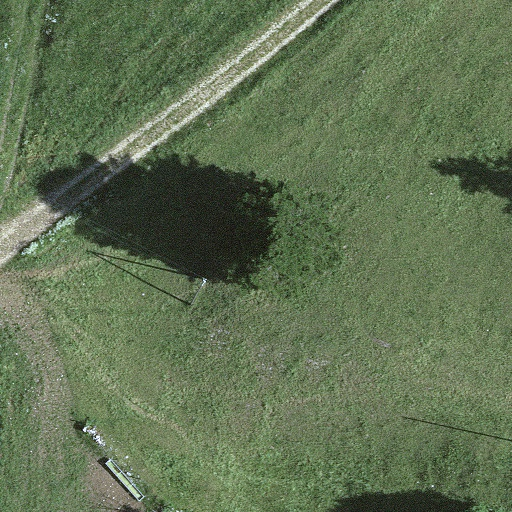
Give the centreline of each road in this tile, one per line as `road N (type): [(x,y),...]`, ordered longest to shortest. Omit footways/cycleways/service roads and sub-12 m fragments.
road 1 (track): [(38,204),(317,0)]
road 2 (track): [(0,240),(38,204),(87,0)]
